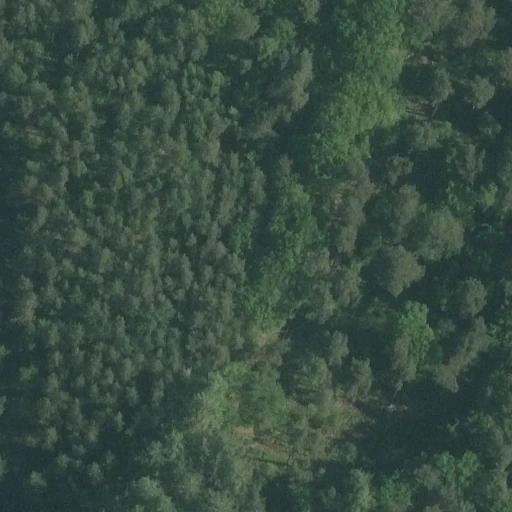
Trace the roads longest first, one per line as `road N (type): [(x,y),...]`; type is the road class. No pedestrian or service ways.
road 1 (track): [(412,0),(288,307),(117,511)]
road 2 (track): [(511,315),(450,511)]
